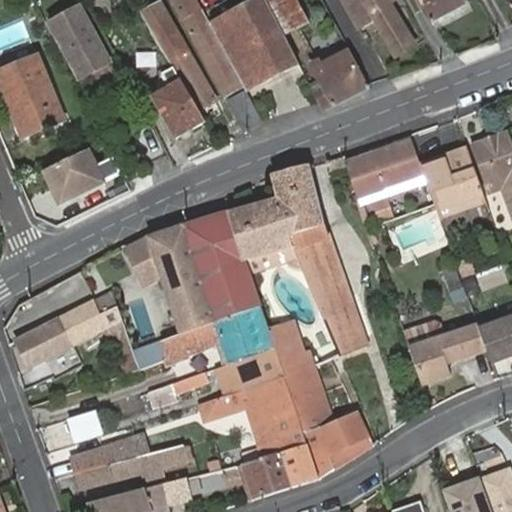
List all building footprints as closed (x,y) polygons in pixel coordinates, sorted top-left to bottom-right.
[(12,0),(0,0),(0,8),(13,2),(12,0)] [(56,28),(72,57),(68,59),(74,70),(77,68),(85,82),(114,66),(106,52),(90,25),(88,24),(75,0),(48,0),(62,25),(56,28)] [(202,10),(196,0),(171,0),(183,20),(202,10)] [(282,34),(263,0),(258,0),(247,7),(283,73),(298,65),(282,34)] [(292,0),(263,0),(282,34),(305,23),(292,0)] [(378,25),(363,0),(346,0),(342,2),(359,35),(378,25)] [(363,0),(378,25),(396,59),(412,49),(389,5),(396,1),(395,0),(363,0)] [(417,0),(432,25),(468,6),(464,0),(417,0)] [(141,13),(170,64),(173,69),(197,111),(215,101),(160,3),(141,13)] [(283,73),(247,7),(236,12),(271,79),(283,73)] [(210,26),(202,10),(183,20),(223,95),(242,84),(210,26)] [(236,12),(210,26),(242,84),(246,92),(271,79),(236,12)] [(23,24),(0,28),(0,45),(26,42),(23,24)] [(368,89),(349,53),(320,66),(317,59),(310,63),(319,82),(309,87),(321,111),(368,89)] [(0,75),(0,83),(8,105),(15,103),(30,138),(64,123),(38,59),(0,75)] [(114,66),(85,82),(90,92),(119,76),(114,66)] [(177,139),(205,123),(197,111),(173,69),(163,76),(172,91),(154,101),(177,139)] [(172,91),(163,76),(160,77),(158,79),(154,86),(152,92),(154,101),(172,91)] [(244,132),(263,123),(246,92),(227,101),(244,132)] [(511,98),(498,104),(505,124),(511,121),(511,98)] [(15,103),(8,105),(23,141),(30,138),(15,103)] [(152,125),(141,104),(120,115),(131,136),(152,125)] [(472,148),(489,197),(502,192),(511,220),(511,151),(507,136),(472,148)] [(347,170),(358,202),(424,177),(422,173),(420,168),(412,143),(346,167),(347,170)] [(88,150),(45,171),(60,203),(103,182),(88,150)] [(422,173),(424,177),(436,212),(458,204),(460,210),(486,202),(467,151),(442,161),(444,166),(422,173)] [(343,159),(337,160),(341,172),(347,170),(346,167),(343,159)] [(442,161),(420,168),(422,173),(444,166),(442,161)] [(310,167),(273,178),(292,239),(325,228),(310,167)] [(229,215),(225,216),(242,265),(295,250),(292,239),(273,178),(222,192),(229,215)] [(387,199),(370,203),(374,221),(391,217),(387,199)] [(436,212),(439,218),(460,210),(458,204),(436,212)] [(183,223),(215,325),(258,310),(246,277),(242,265),(225,216),(195,223),(194,219),(183,223)] [(162,279),(181,336),(215,325),(183,223),(181,217),(164,225),(166,232),(150,237),(126,250),(146,287),(162,279)] [(292,239),(295,250),(328,239),(325,228),(292,239)] [(328,239),(295,250),(300,264),(302,273),(339,358),(365,346),(328,239)] [(242,265),(246,277),(300,264),(295,250),(242,265)] [(455,265),(443,270),(451,293),(463,288),(455,265)] [(117,289),(93,301),(99,315),(117,308),(118,310),(125,306),(117,289)] [(125,374),(131,373),(139,369),(133,352),(118,310),(117,308),(99,315),(93,301),(23,337),(13,342),(20,355),(30,351),(36,364),(104,330),(125,374)] [(221,346),(227,368),(273,353),(266,334),(258,310),(215,325),(181,336),(162,342),(167,355),(161,362),(139,369),(131,373),(133,381),(172,367),(170,362),(221,346)] [(511,357),(511,319),(479,331),(486,352),(488,357),(502,352),(505,360),(511,357)] [(266,334),(273,353),(298,345),(290,325),(266,334)] [(477,327),(409,351),(421,387),(448,377),(445,367),(486,352),(479,331),(477,327)] [(133,352),(139,369),(161,362),(167,355),(162,342),(133,352)] [(273,353),(283,381),(296,418),(307,447),(318,480),(370,447),(357,416),(335,424),(314,367),(307,370),(305,365),(311,363),(307,352),(301,355),(298,345),(273,353)] [(30,351),(20,355),(27,369),(36,364),(30,351)] [(502,352),(488,357),(491,365),(505,360),(502,352)] [(227,368),(215,372),(225,399),(237,395),(283,381),(273,353),(227,368)] [(206,375),(172,386),(175,396),(209,384),(206,375)] [(237,395),(202,406),(207,421),(247,408),(255,430),(296,418),(283,381),(237,395)] [(175,396),(172,386),(148,394),(152,410),(177,403),(175,396)] [(97,411),(68,420),(76,444),(105,436),(97,411)] [(296,418),(255,430),(266,459),(307,447),(296,418)] [(255,430),(240,434),(243,443),(247,442),(249,447),(253,445),(259,461),(266,459),(255,430)] [(71,459),(75,475),(81,473),(113,465),(141,458),(136,444),(121,448),(119,444),(71,459)] [(81,473),(75,475),(79,490),(145,473),(150,490),(164,486),(160,469),(194,461),(190,446),(141,458),(113,465),(81,473)] [(240,467),(249,502),(318,480),(307,447),(266,459),(259,461),(240,467)] [(511,511),(511,472),(511,470),(484,480),(495,511),(511,511)] [(473,484),(445,494),(451,511),(495,511),(484,480),(473,484)] [(150,490),(89,505),(91,511),(159,511),(169,510),(164,486),(150,490)] [(183,511),(179,492),(166,496),(169,510),(169,511),(183,511)]
